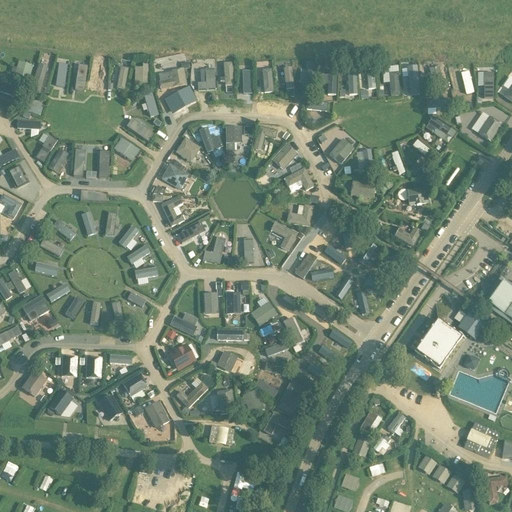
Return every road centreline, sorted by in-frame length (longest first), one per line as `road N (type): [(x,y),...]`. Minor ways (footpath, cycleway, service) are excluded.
road 1 (residential): [(140,189),(190,117),(288,122),(301,137)]
road 2 (residential): [(374,385),(440,288),(468,271),(488,241)]
road 3 (unclassified): [(289,511),(323,427),(370,349)]
road 4 (residential): [(0,392),(41,347),(141,349)]
road 5 (residential): [(141,349),(194,459),(229,466)]
road 6 (unclassified): [(377,339),(460,223)]
road 7 (residential): [(374,385),(323,511)]
